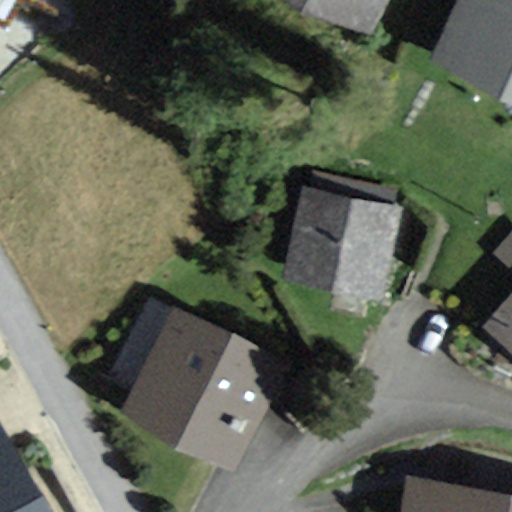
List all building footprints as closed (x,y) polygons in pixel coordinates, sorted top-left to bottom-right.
[(0,0),(0,32),(5,35),(20,0),(0,0)] [(390,0),(284,0),(373,40),(390,0)] [(511,0),(462,0),(436,60),(511,93),(511,0)] [(398,201),(300,185),(284,278),(382,294),(398,201)] [(511,230),(493,252),(511,268),(511,298),(489,325),(511,344),(511,230)] [(291,360),(181,308),(131,415),(241,466),(291,360)] [(0,511),(54,511),(0,412),(0,511)] [(511,511),(511,491),(410,475),(403,511),(511,511)]
